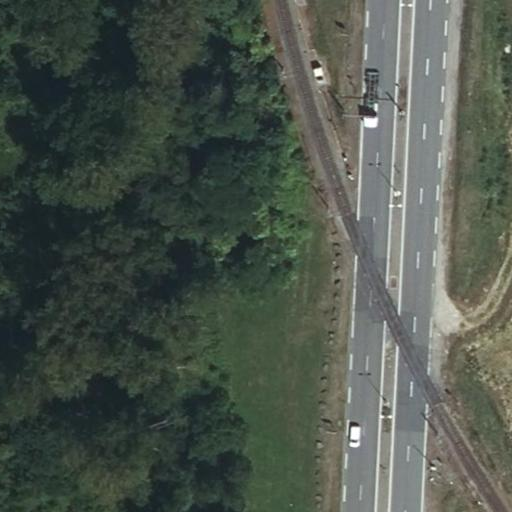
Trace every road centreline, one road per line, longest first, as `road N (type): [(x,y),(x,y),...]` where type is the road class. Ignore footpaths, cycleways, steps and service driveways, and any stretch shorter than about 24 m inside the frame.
road 1 (secondary): [(387,0),(359,511)]
road 2 (secondary): [(404,511),(430,0)]
